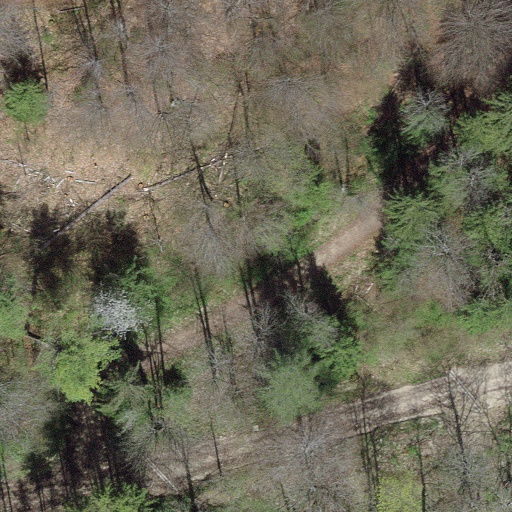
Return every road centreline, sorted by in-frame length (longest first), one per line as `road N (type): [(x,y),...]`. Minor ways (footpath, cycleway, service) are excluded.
road 1 (track): [(511,42),(441,160),(317,264),(165,348),(73,477)]
road 2 (track): [(511,379),(73,477),(0,486)]
